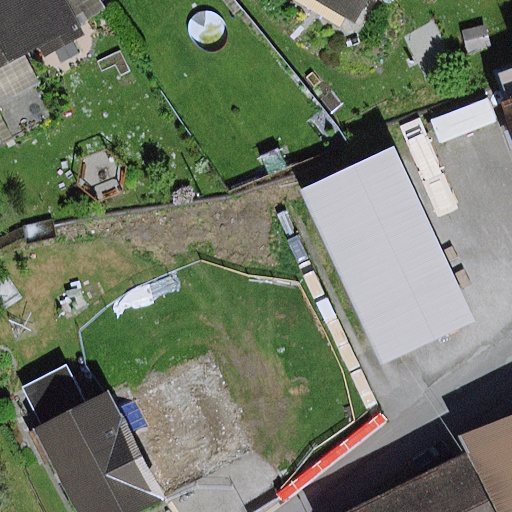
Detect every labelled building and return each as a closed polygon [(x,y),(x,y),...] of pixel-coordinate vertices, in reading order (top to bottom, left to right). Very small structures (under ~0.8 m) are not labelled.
[(56,0),(0,0),(0,64),(71,32),(56,0)] [(411,0),(308,0),(357,25),(370,0),(406,0),(411,2),(411,0)] [(483,26),(461,32),(467,54),(489,48),(483,26)] [(511,59),(490,67),(511,135),(511,59)] [(396,153),(305,192),(377,360),(468,322),(396,153)] [(65,364),(2,395),(21,434),(31,430),(71,511),(144,511),(257,457),(209,358),(111,406),(104,392),(83,402),(65,364)] [(511,511),(511,415),(448,443),(458,462),(483,511),(511,511)] [(483,511),(458,462),(361,511),(483,511)]
